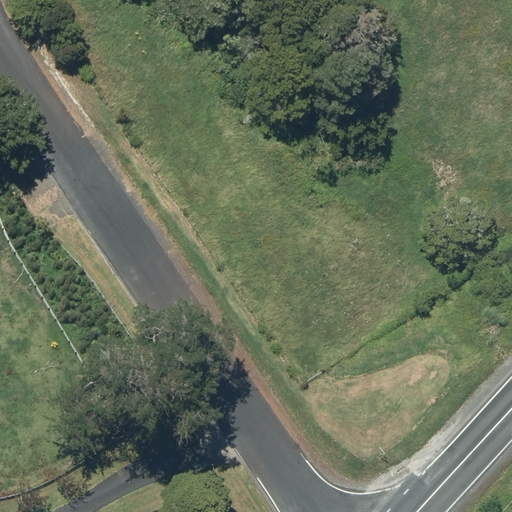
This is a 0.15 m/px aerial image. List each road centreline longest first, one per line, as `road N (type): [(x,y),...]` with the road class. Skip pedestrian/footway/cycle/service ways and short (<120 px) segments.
road 1 (unclassified): [(319,511),(0,64)]
road 2 (tertiary): [(511,411),(418,511)]
